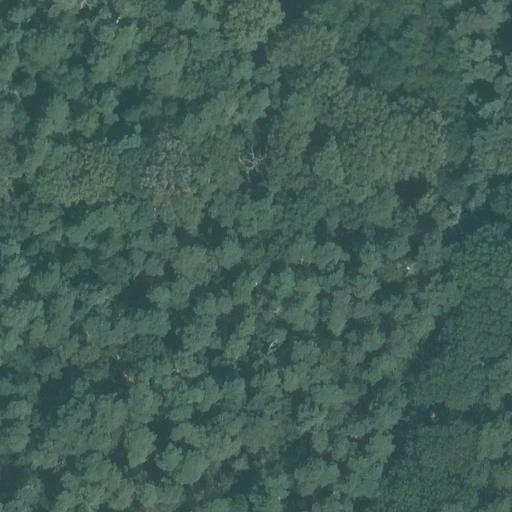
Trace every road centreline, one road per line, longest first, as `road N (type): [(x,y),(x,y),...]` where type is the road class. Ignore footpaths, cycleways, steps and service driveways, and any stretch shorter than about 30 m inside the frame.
road 1 (unclassified): [(0,212),(488,197),(511,170)]
road 2 (track): [(488,197),(372,511)]
